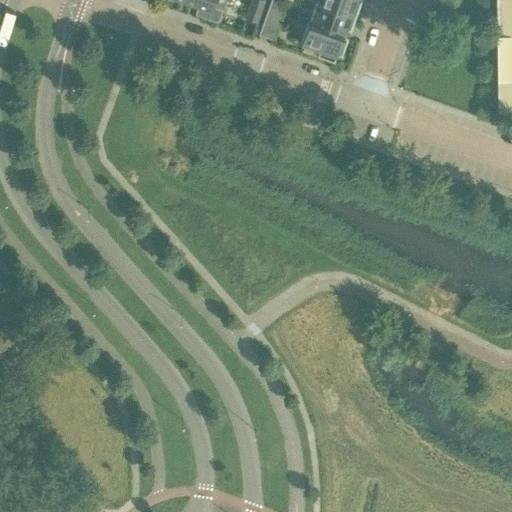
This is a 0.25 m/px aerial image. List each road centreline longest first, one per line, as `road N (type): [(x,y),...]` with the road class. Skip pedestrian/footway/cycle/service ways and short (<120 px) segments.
road 1 (tertiary): [(251,511),(247,439),(234,398),(213,363),(79,219),(54,171),(48,107),(75,0)]
road 2 (tertiary): [(0,149),(31,217),(175,393),(203,451),(202,511)]
road 3 (residential): [(366,104),(131,20)]
road 4 (unclassified): [(366,104),(511,155)]
